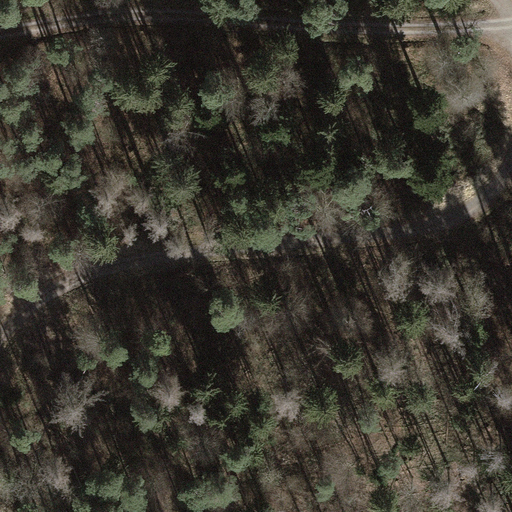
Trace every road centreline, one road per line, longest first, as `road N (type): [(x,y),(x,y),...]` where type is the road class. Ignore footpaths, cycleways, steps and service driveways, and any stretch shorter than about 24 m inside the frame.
road 1 (track): [(0,351),(51,296),(104,267),(423,224),(489,193),(511,159)]
road 2 (track): [(0,35),(169,6),(345,30),(511,20)]
